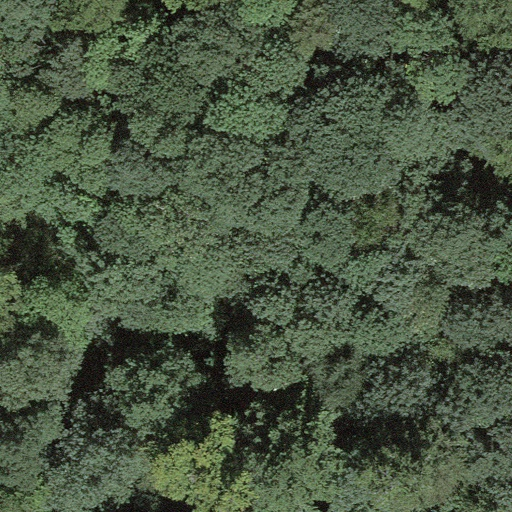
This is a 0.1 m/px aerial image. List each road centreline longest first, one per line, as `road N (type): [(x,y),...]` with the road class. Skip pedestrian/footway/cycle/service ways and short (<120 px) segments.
road 1 (residential): [(0,499),(346,479),(511,502)]
road 2 (tertiary): [(370,0),(511,113)]
